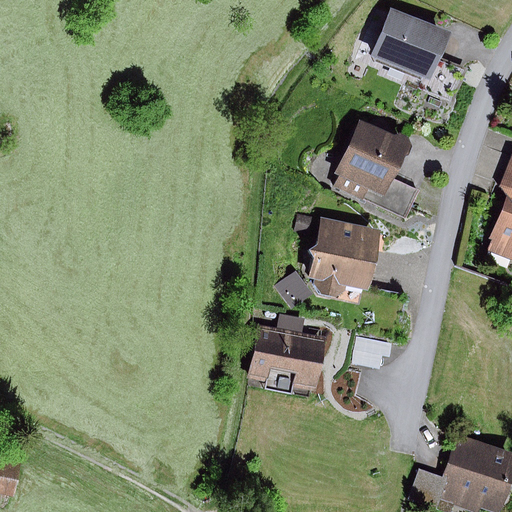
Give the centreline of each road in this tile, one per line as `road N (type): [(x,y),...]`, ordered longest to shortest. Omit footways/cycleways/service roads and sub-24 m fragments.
road 1 (track): [(219,511),(262,134),(288,82),(352,0)]
road 2 (residential): [(511,64),(491,92),(428,428)]
road 3 (track): [(197,511),(72,442),(0,417)]
